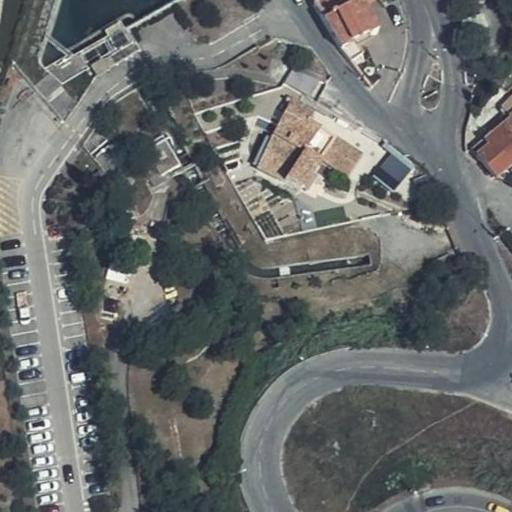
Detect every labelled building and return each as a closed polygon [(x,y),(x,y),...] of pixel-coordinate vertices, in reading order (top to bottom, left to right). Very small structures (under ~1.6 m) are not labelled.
[(315,0),(316,0),(312,3),(341,47),(373,31),(356,0),(315,0)] [(100,60),(88,65),(94,76),(105,70),(100,60)] [(471,149),(490,172),(494,176),(511,162),(511,94),(501,104),(506,114),(488,127),(491,132),(471,149)] [(358,156),(307,119),(310,115),(291,101),(250,159),(295,191),(320,159),(344,175),(358,156)] [(397,148),(372,174),(392,193),(417,167),(397,148)]
